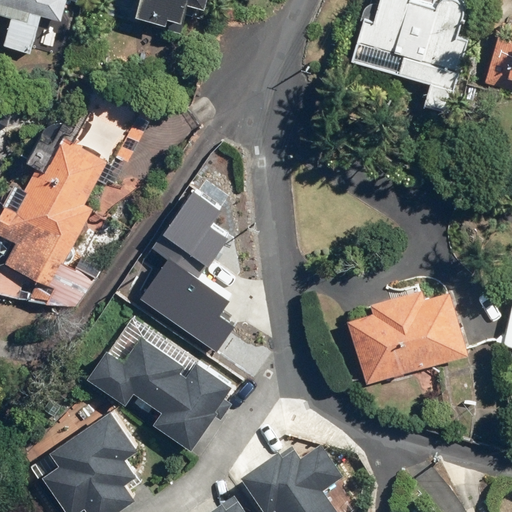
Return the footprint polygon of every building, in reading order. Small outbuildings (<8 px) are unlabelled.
[(0,0),(0,16),(10,19),(2,47),(30,54),(39,18),(59,24),(65,2),(74,4),(74,0),(0,0)] [(136,0),(131,21),(162,28),(164,22),(177,25),(181,9),(201,13),(203,0),(136,0)] [(360,22),(348,62),(426,84),(420,107),(446,114),(467,42),(454,38),(463,6),(461,0),(370,0),(369,4),(365,6),(361,9),(358,21),(360,22)] [(511,26),(500,23),(483,83),(511,91),(511,26)] [(82,205),(104,163),(60,141),(43,175),(34,171),(13,212),(2,207),(0,210),(0,237),(14,245),(0,272),(0,274),(78,314),(95,280),(62,264),(90,209),(82,205)] [(169,260),(198,280),(228,239),(210,227),(221,211),(194,191),(153,248),(169,260)] [(141,300),(216,353),(234,327),(218,316),(228,302),(198,280),(169,260),(141,300)] [(369,314),(345,321),(364,385),(465,356),(446,291),(419,299),(417,291),(366,305),(369,314)] [(511,295),(501,346),(511,347),(511,295)] [(178,365),(135,335),(117,361),(99,349),(80,377),(120,404),(128,391),(155,410),(147,422),(187,448),(212,411),(210,410),(227,385),(191,361),(180,377),(173,372),(178,365)] [(104,410),(43,452),(53,465),(34,477),(57,511),(71,511),(80,506),(83,511),(110,511),(130,498),(120,483),(132,475),(120,458),(132,449),(104,410)] [(290,451),(237,485),(253,511),(329,511),(321,498),(339,486),(315,451),(297,462),(290,451)]
